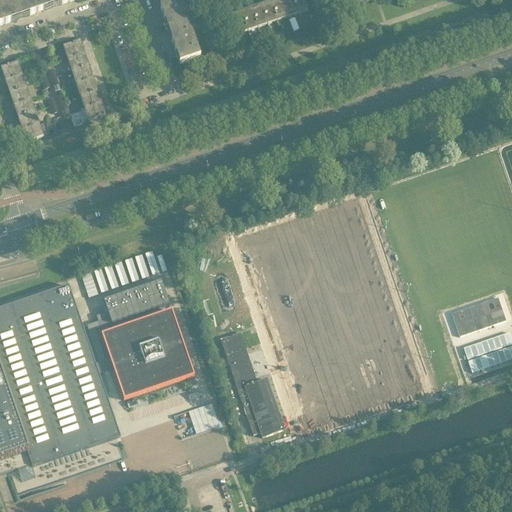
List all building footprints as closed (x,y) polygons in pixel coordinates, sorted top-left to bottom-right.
[(0,27),(20,20),(13,0),(10,0),(0,3),(0,27)] [(53,9),(49,0),(13,0),(20,20),(53,9)] [(79,0),(49,0),(53,9),(79,0)] [(189,26),(182,7),(179,0),(159,0),(157,1),(168,33),(189,26)] [(278,0),(271,3),(278,22),(287,19),(281,0),(278,0)] [(281,0),(287,19),(297,15),(292,0),(281,0)] [(292,0),(297,15),(307,12),(303,0),(292,0)] [(369,1),(369,0),(345,0),(348,8),(369,1)] [(270,3),(261,6),(268,25),(278,22),(271,3),(271,2),(270,2),(270,3)] [(261,6),(251,9),(258,29),(268,25),(261,6),(260,6),(261,6)] [(251,10),(242,13),(248,32),(258,29),(251,9),(251,10)] [(238,36),(248,32),(242,13),(241,12),(241,13),(232,16),(231,16),(238,36)] [(200,59),(189,26),(168,33),(179,66),(200,59)] [(63,48),(67,61),(84,55),(80,42),(63,48)] [(84,55),(67,61),(71,73),(89,67),(84,55)] [(1,69),(5,82),(22,76),(18,63),(1,69)] [(89,67),(71,73),(76,86),(93,80),(89,67)] [(22,76),(5,82),(9,94),(26,89),(22,76)] [(93,80),(76,86),(80,98),(97,92),(93,80)] [(26,89),(9,94),(13,107),(30,101),(26,89)] [(97,92),(80,98),(84,110),(101,104),(97,92)] [(30,101),(13,107),(17,119),(35,113),(30,101)] [(101,104),(84,110),(88,123),(106,117),(101,104)] [(35,113),(17,119),(22,131),(39,125),(35,113)] [(39,125),(22,131),(26,144),(43,138),(39,125)] [(205,264),(207,274),(219,271),(216,261),(205,264)] [(98,323),(87,327),(100,364),(105,362),(94,330),(168,305),(161,282),(104,302),(108,313),(96,317),(98,323)] [(0,476),(7,475),(16,503),(66,486),(67,486),(66,485),(65,481),(76,477),(127,460),(120,439),(99,376),(108,372),(113,371),(124,402),(194,378),(171,312),(101,336),(110,361),(105,362),(100,364),(95,366),(68,287),(51,293),(40,297),(0,310),(0,476)] [(213,311),(224,307),(219,294),(208,299),(213,311)] [(215,320),(219,333),(231,329),(227,316),(215,320)] [(254,376),(242,341),(240,334),(232,337),(232,339),(229,340),(228,338),(220,341),(253,437),(257,436),(256,434),(260,433),(262,439),(278,434),(282,432),(265,382),(261,383),(260,383),(255,385),(253,380),(255,379),(254,376)]
